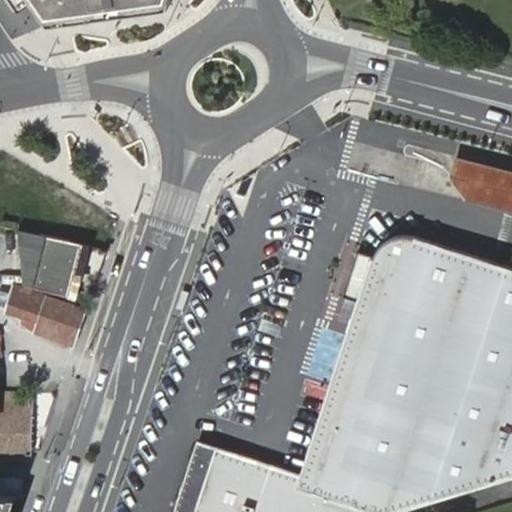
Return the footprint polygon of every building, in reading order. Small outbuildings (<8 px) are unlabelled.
[(28,0),(29,1),(43,27),(142,17),(166,14),(170,0),(28,0)] [(511,165),(458,152),(453,175),(467,196),(493,202),(511,206),(511,165)] [(76,304),(92,246),(22,232),(22,233),(21,234),(20,234),(19,234),(22,285),(76,304)] [(370,300),(313,469),(303,466),(302,471),(293,468),(291,475),(224,452),(204,511),(388,511),(389,511),(511,475),(511,266),(416,235),(411,234),(405,233),(401,234),(393,236),(386,240),(382,245),(379,248),(377,254),(361,248),(346,292),(370,300)] [(74,348),(85,315),(85,314),(14,289),(6,313),(22,318),(21,329),(74,348)] [(30,424),(30,394),(20,394),(20,396),(0,395),(0,455),(23,455),(23,458),(29,458),(29,449),(25,449),(25,424),(30,424)] [(18,488),(0,488),(0,498),(19,498),(18,488)] [(16,511),(21,499),(7,500),(2,511),(16,511)]
